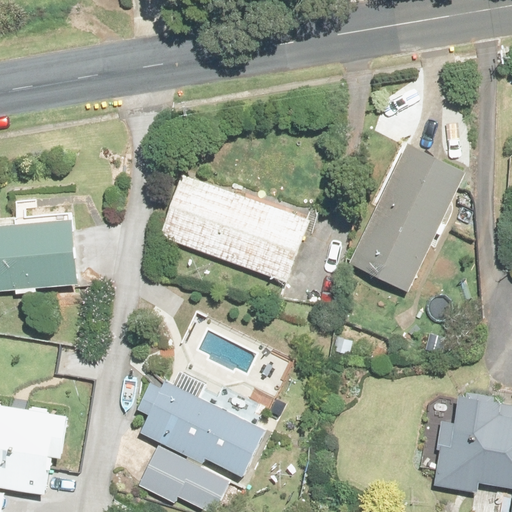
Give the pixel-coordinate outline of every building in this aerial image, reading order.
[(438,190),(375,161),(317,283),(380,312),(438,190)] [(285,244),(155,195),(129,262),(259,312),(285,244)] [(49,251),(0,251),(0,318),(50,317),(49,251)] [(102,445),(131,460),(107,505),(120,511),(215,511),(221,503),(213,499),(240,446),(130,390),(102,445)] [(511,511),(511,421),(408,411),(397,511),(398,511),(511,511)] [(28,511),(43,434),(0,426),(0,511),(28,511)]
